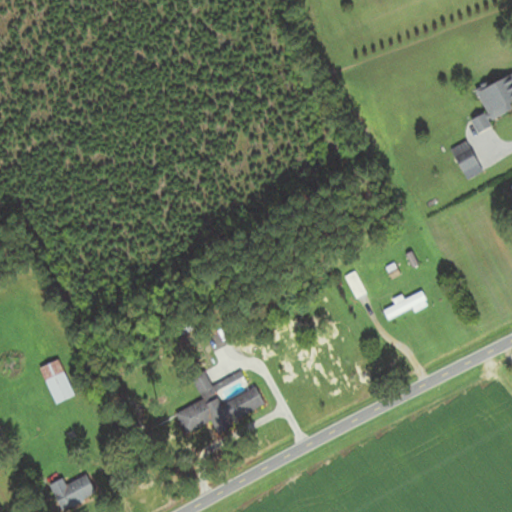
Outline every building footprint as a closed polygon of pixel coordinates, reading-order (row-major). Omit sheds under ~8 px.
[(511,105),(509,101),(511,99),(511,74),(478,95),(493,121),(511,110),(511,105)] [(477,166),(469,142),(452,148),(460,171),(477,166)] [(344,278),(356,299),(365,294),(354,273),(344,278)] [(427,303),(421,292),(404,300),(403,299),(381,310),(388,323),(427,303)] [(89,390),(74,367),(92,356),(106,380),(89,390)] [(39,368),(55,404),(74,396),(58,360),(39,368)] [(266,408),(257,387),(223,402),(220,395),(176,414),(185,434),(212,422),(215,430),(266,408)] [(0,433),(9,449),(29,437),(17,418),(0,428),(0,433)] [(94,493),(85,475),(52,490),(61,509),(94,493)]
